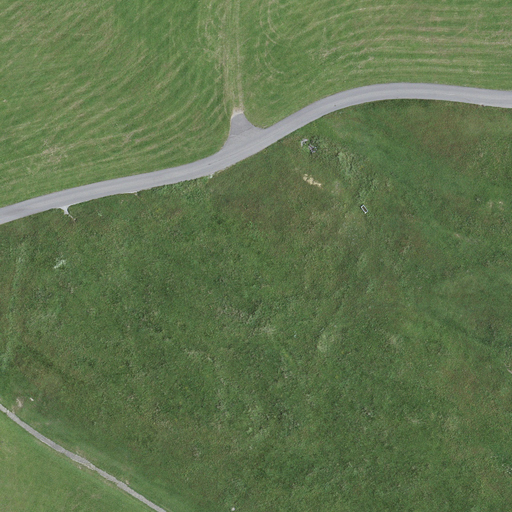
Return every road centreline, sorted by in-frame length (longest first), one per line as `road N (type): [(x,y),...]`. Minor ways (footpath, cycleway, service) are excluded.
road 1 (unclassified): [(511,101),(369,92),(205,168),(0,219)]
road 2 (track): [(238,152),(237,0)]
